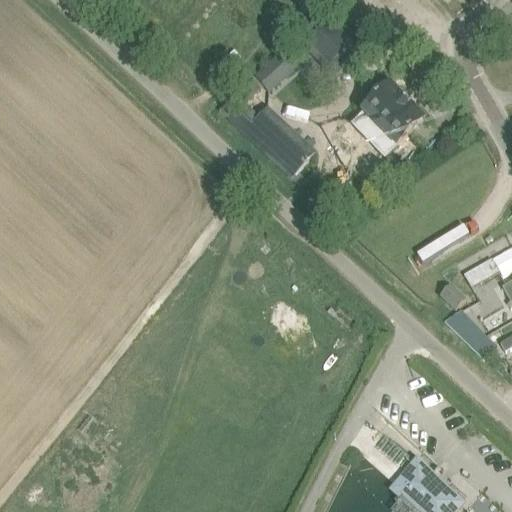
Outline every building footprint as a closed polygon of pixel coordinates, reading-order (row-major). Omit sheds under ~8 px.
[(346,49),(352,44),(330,22),(303,49),(330,77),(352,55),(346,49)] [(281,53),(253,78),(268,95),(269,95),(296,70),(281,53)] [(389,89),(374,103),(364,113),(365,114),(356,123),(367,135),(377,126),(385,134),(372,146),(385,159),(397,147),(398,148),(422,124),(389,89)] [(245,106),(230,123),(285,174),(290,179),(291,180),(293,181),(299,186),(305,180),(299,174),(317,155),(309,148),(269,109),(259,119),(245,106)] [(462,228),(412,259),(419,269),(469,238),(462,228)] [(471,287),(504,274),(498,261),(466,273),(471,287)] [(511,284),(503,290),(511,306),(511,284)] [(451,288),(441,298),(455,313),(466,303),(451,288)] [(462,312),(448,321),(446,323),(475,350),(488,337),(462,312)] [(488,337),(475,350),(486,361),(499,348),(488,337)] [(505,354),(511,350),(511,338),(500,345),(505,354)] [(417,465),(393,491),(416,511),(455,511),(462,505),(417,465)]
